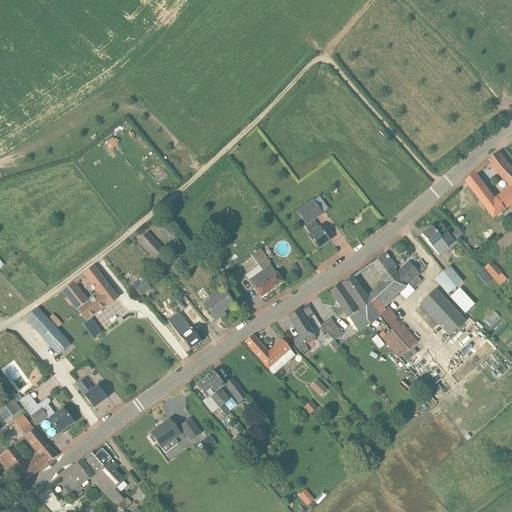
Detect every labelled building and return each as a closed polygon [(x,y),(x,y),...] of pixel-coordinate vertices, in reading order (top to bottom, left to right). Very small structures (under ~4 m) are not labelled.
[(511,168),(498,153),(485,165),(489,169),(493,165),(511,187),(494,201),(474,174),(466,181),(494,218),(511,203),(511,168)] [(314,220),(322,214),(313,201),(297,212),(306,225),(303,227),(304,227),(310,235),(308,236),(318,250),(329,242),(314,220)] [(166,224),(159,231),(166,239),(174,232),(166,224)] [(440,238),(431,227),(421,235),(438,256),(455,242),(447,232),(446,232),(447,233),(440,238)] [(456,238),(462,233),(458,230),(453,234),(456,238)] [(154,259),(163,251),(147,233),(138,241),(154,259)] [(261,298),(282,282),(268,264),(270,262),(260,249),(251,255),(259,266),(245,276),(261,298)] [(386,252),(372,264),(382,277),(391,270),(396,265),(386,252)] [(492,261),(484,268),(499,286),(507,279),(492,261)] [(219,265),(214,270),(219,275),(224,271),(219,265)] [(294,265),(290,269),(294,275),(299,272),(294,265)] [(411,265),(395,275),(404,287),(419,277),(411,265)] [(448,294),(462,282),(449,266),(435,279),(448,294)] [(77,309),(86,321),(91,318),(116,298),(93,267),(84,274),(98,292),(86,302),(72,284),(63,291),(67,297),(65,299),(70,307),(73,304),(77,309)] [(342,285),(360,309),(369,322),(378,313),(387,305),(405,288),(404,287),(395,275),(391,270),(382,277),(386,282),(367,299),(352,278),(342,285)] [(141,296),(150,288),(144,280),(134,287),(141,296)] [(369,322),(360,309),(357,311),(339,286),(330,292),(343,311),(353,325),(358,332),(367,326),(373,334),(376,331),(369,322)] [(215,321),(224,314),(223,312),(233,304),(222,289),(202,303),(215,321)] [(468,319),(439,289),(426,303),(455,333),(468,319)] [(450,298),(462,311),(471,303),(459,290),(450,298)] [(303,355),(309,351),(304,344),(312,340),(304,324),(303,322),(314,315),(308,305),(306,306),(297,311),(288,316),(299,337),(294,339),(303,355)] [(387,305),(378,313),(393,331),(383,339),(398,358),(417,342),(387,305)] [(53,327),(47,319),(37,308),(33,311),(25,319),(42,337),(53,327)] [(193,328),(192,329),(178,312),(168,320),(190,350),(200,342),(195,335),(198,333),(193,328)] [(50,319),(57,329),(63,325),(55,315),(50,319)] [(91,318),(86,321),(82,324),(94,339),(102,332),(91,318)] [(334,340),(341,335),(338,330),(330,319),(321,325),(334,340)] [(70,346),(55,329),(53,327),(42,337),(58,356),(70,346)] [(268,353),(253,336),(244,342),(267,369),(268,368),(274,375),(295,356),(290,350),(282,340),(268,353)] [(379,337),(374,341),(380,351),(385,347),(379,337)] [(414,351),(404,357),(407,362),(417,356),(414,351)] [(323,371),(319,374),(325,380),(329,377),(323,371)] [(204,380),(223,404),(228,401),(219,390),(223,387),(213,373),(204,380)] [(93,390),(85,379),(76,385),(93,408),(107,399),(98,386),(93,390)] [(223,404),(204,380),(196,386),(207,400),(203,403),(211,414),(219,408),(225,416),(229,413),(223,405),(223,404)] [(239,402),(246,397),(232,380),(226,385),(239,402)] [(317,381),(311,387),(320,396),(325,390),(317,381)] [(435,384),(425,392),(430,398),(440,390),(435,384)] [(14,399),(17,403),(19,401),(21,399),(19,395),(16,397),(14,394),(12,396),(14,399)] [(49,419),(55,415),(47,405),(49,404),(50,402),(49,400),(48,399),(46,398),(44,399),(37,405),(28,394),(21,399),(19,401),(37,426),(48,418),(49,419)] [(343,412),(350,404),(339,394),(332,401),(343,412)] [(10,419),(22,409),(13,399),(2,408),(10,419)] [(305,408),(311,414),(316,409),(310,403),(305,408)] [(63,410),(55,415),(49,419),(59,434),(73,423),(63,410)] [(33,470),(35,473),(56,457),(30,425),(22,414),(14,421),(22,431),(26,437),(25,437),(41,455),(30,463),(35,469),(33,470)] [(181,428),(177,431),(169,421),(150,435),(151,437),(149,438),(153,444),(156,442),(160,449),(180,435),(184,432),(191,442),(200,435),(190,421),(181,428)] [(255,428),(251,427),(248,430),(247,434),(250,437),(254,438),(257,435),(258,431),(255,428)] [(236,444),(243,440),(239,434),(232,439),(236,444)] [(203,443),(209,452),(216,446),(210,437),(203,443)] [(23,482),(35,473),(33,470),(35,469),(30,463),(26,466),(12,448),(0,456),(0,463),(6,470),(11,466),(23,482)] [(73,480),(76,482),(81,490),(89,483),(87,481),(91,478),(97,484),(101,481),(100,479),(101,478),(98,474),(101,472),(102,473),(104,471),(103,470),(106,468),(108,470),(111,468),(110,466),(112,464),(112,465),(115,463),(102,449),(94,457),(91,453),(77,464),(85,471),(73,480)] [(119,467),(115,463),(112,465),(112,464),(110,466),(111,468),(108,470),(106,468),(103,470),(104,471),(102,473),(101,472),(98,474),(101,478),(100,479),(101,481),(97,484),(123,510),(132,502),(126,497),(124,499),(114,489),(123,481),(114,471),(119,467)] [(81,490),(76,482),(73,480),(85,471),(77,464),(62,475),(69,484),(64,488),(71,498),(76,494),(81,490)] [(307,490),(300,496),(309,506),(316,500),(307,490)]
